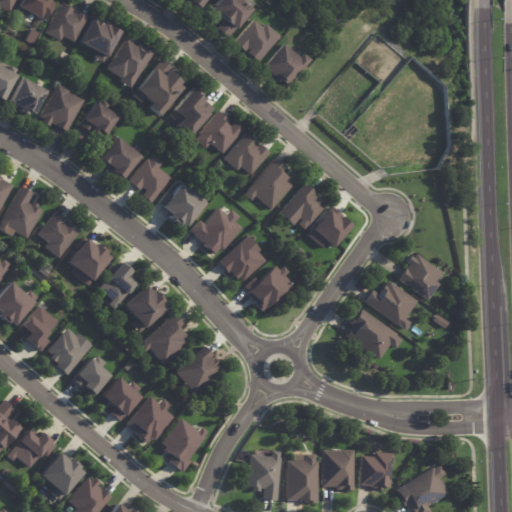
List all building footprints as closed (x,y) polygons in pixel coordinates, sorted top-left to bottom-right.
[(0,0),(14,0),(8,13),(0,9),(0,0)] [(46,0),(53,3),(43,21),(37,18),(36,19),(27,14),(25,18),(19,15),(21,11),(15,8),(19,0),(46,0)] [(203,0),(197,9),(187,2),(183,0),(203,0)] [(248,0),(252,4),(248,9),(248,10),(233,28),(234,28),(226,38),(216,29),(223,20),(210,9),(217,0),(248,0)] [(65,5),(68,7),(67,9),(70,11),(71,9),(83,15),(69,40),(57,34),(55,39),(40,31),(56,1),(65,5)] [(88,19),(97,24),(98,22),(114,31),(97,61),(88,57),(91,51),(73,41),(86,18),(88,19)] [(255,62),(244,53),(246,51),(244,49),(242,51),(232,42),(251,21),(260,29),(263,24),(277,37),(255,62)] [(122,39),(132,45),(133,43),(148,52),(125,88),(114,81),(116,78),(101,68),(121,38),(122,39)] [(292,53),(298,59),(301,55),(308,60),(284,88),(274,80),(275,79),(271,75),(262,67),(281,45),(292,53)] [(162,62),(172,70),(168,75),(178,83),(176,86),(180,89),(156,117),(147,109),(150,105),(143,99),(139,103),(131,96),(135,92),(134,91),(160,60),(162,62)] [(0,68),(6,72),(10,66),(16,70),(13,76),(14,76),(0,102),(0,68)] [(35,87),(43,92),(30,115),(26,112),(24,115),(17,112),(19,109),(7,102),(20,79),(35,87)] [(63,132),(48,124),(46,127),(39,123),(41,120),(38,117),(55,85),(67,92),(66,92),(81,101),(64,133),(63,132)] [(196,93),(199,96),(198,97),(212,109),(187,138),(174,127),(177,124),(169,117),(173,112),(171,111),(191,89),(196,93)] [(102,136),(96,132),(94,135),(90,132),(89,133),(79,126),(94,103),(99,107),(103,101),(109,105),(105,111),(115,118),(102,136)] [(218,114),(226,121),(224,124),(228,128),(232,123),(240,130),(220,154),(208,144),(203,149),(193,141),(198,135),(197,134),(216,112),(218,114)] [(252,140),(254,142),(252,145),(255,147),(257,145),(267,154),(249,176),(238,167),(235,171),(222,160),(244,134),(252,140)] [(132,151),(138,157),(120,180),(110,172),(111,170),(98,159),(115,138),(132,151)] [(143,190),(140,188),(137,191),(126,182),(144,160),(146,161),(150,155),(160,163),(156,169),(168,179),(148,204),(140,197),(144,191),(143,190)] [(274,160),(283,168),(279,172),(287,179),(285,182),(289,186),(269,211),(253,197),(249,201),(242,196),(246,191),(245,191),(273,159),(274,160)] [(0,177),(1,178),(0,180),(10,185),(0,203),(0,177)] [(179,184),(194,197),(199,190),(207,197),(183,227),(179,223),(177,226),(166,217),(169,214),(160,207),(162,205),(157,202),(166,191),(170,194),(179,184)] [(303,186),(312,194),(311,195),(319,201),(317,204),(322,208),(306,227),(305,226),(301,230),(295,225),(299,220),(297,218),(290,225),(277,214),(302,185),(303,186)] [(21,187),(31,193),(26,203),(29,205),(31,201),(37,204),(35,208),(40,211),(24,238),(12,231),(9,236),(0,230),(0,219),(19,186),(21,187)] [(331,209),(340,216),(338,218),(348,227),(329,249),(309,231),(330,207),(331,209)] [(218,252),(216,250),(211,256),(200,247),(201,245),(192,237),(193,236),(188,232),(197,221),(202,225),(215,209),(223,216),(228,210),(237,217),(232,223),(239,228),(219,253),(218,252)] [(56,212),(65,219),(63,222),(65,224),(67,221),(78,230),(57,257),(43,247),(47,242),(37,234),(55,211),(56,212)] [(217,262),(238,284),(264,259),(243,237),(217,262)] [(86,240),(93,246),(96,242),(105,250),(103,253),(108,258),(86,286),(70,273),(73,268),(65,262),(84,238),(86,240)] [(439,274),(432,283),(436,286),(425,301),(396,280),(406,266),(403,263),(407,257),(410,259),(413,255),(439,274)] [(124,269),(125,269),(122,272),(132,280),(108,309),(102,303),(105,299),(92,288),(101,277),(100,276),(114,260),(124,269)] [(260,313),(255,306),(256,305),(251,300),(252,299),(242,288),(252,279),(256,283),(273,267),(277,272),(281,268),(286,273),(282,277),(290,285),(260,313)] [(0,284),(3,281),(19,295),(23,290),(31,297),(7,325),(2,321),(0,323),(0,284)] [(405,315),(402,320),(407,324),(402,332),(362,302),(370,291),(378,297),(381,292),(379,290),(382,286),(382,287),(386,282),(414,303),(405,315)] [(140,286),(148,294),(151,292),(157,299),(155,301),(159,305),(132,330),(125,323),(130,319),(117,303),(138,284),(140,286)] [(20,334),(17,338),(27,347),(28,346),(33,350),(42,340),(38,336),(51,321),(33,305),(24,316),(23,315),(11,327),(20,334)] [(345,335),(348,331),(350,333),(352,329),(346,325),(357,309),(394,335),(393,337),(399,341),(392,350),(386,346),(376,360),(343,337),(345,335)] [(178,332),(181,335),(177,339),(181,343),(158,363),(144,347),(139,352),(134,346),(138,342),(137,341),(169,313),(177,322),(173,326),(178,332)] [(435,315),(446,323),(442,329),(431,322),(435,315)] [(64,374),(54,366),(56,364),(48,357),(50,355),(46,352),(66,328),(74,335),(76,333),(90,345),(65,375),(64,374)] [(200,346),(208,355),(205,357),(207,360),(209,358),(213,362),(211,364),(215,368),(187,393),(169,372),(199,346),(200,346)] [(68,374),(69,374),(65,379),(75,388),(77,386),(80,389),(80,388),(85,393),(102,374),(83,357),(68,374)] [(111,376),(133,396),(112,420),(103,412),(107,407),(99,401),(100,400),(95,395),(111,376)] [(145,438),(143,436),(138,442),(127,432),(129,431),(119,423),(144,396),(151,403),(156,397),(164,404),(159,409),(166,415),(145,438)] [(3,400),(13,410),(6,418),(17,429),(0,446),(0,403),(3,400)] [(172,469),(162,461),(165,456),(156,450),(159,446),(155,443),(175,417),(192,431),(195,426),(201,430),(198,435),(199,436),(181,458),(184,460),(175,471),(172,469)] [(38,431),(54,445),(44,456),(39,452),(36,456),(37,457),(27,468),(14,456),(9,460),(4,455),(16,442),(15,441),(25,430),(33,438),(38,431)] [(344,489),(334,489),(334,486),(320,485),(322,451),(339,451),(339,450),(352,450),(350,489),(344,489)] [(273,499),(260,498),(261,488),(257,487),(257,491),(250,490),(251,487),(245,486),(248,454),(270,457),(271,451),(278,452),(277,458),(279,458),(274,500),(273,499)] [(374,488),(364,487),(364,485),(353,484),(355,455),(367,456),(367,451),(386,453),(382,487),(374,486),(374,488)] [(57,454),(65,461),(68,458),(78,466),(76,469),(81,473),(56,501),(53,498),(52,499),(48,496),(50,495),(49,494),(53,489),(37,476),(57,453),(57,454)] [(302,502),(302,500),(285,500),(285,460),(303,461),(303,454),(314,454),(314,461),(316,461),(315,502),(302,502)] [(422,511),(408,511),(405,507),(406,506),(403,502),(398,505),(395,500),(397,499),(391,489),(428,467),(434,464),(439,473),(434,477),(443,492),(422,505),(425,510),(422,511)] [(94,480),(97,483),(95,485),(109,497),(95,511),(71,511),(74,509),(65,501),(86,478),(89,481),(92,478),(94,480)] [(128,511),(115,503),(108,511),(128,511)]
